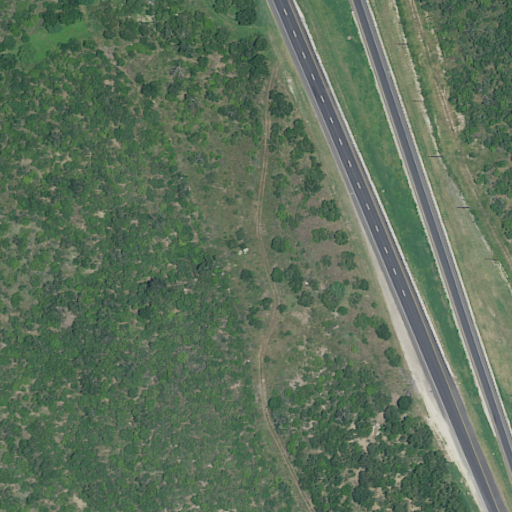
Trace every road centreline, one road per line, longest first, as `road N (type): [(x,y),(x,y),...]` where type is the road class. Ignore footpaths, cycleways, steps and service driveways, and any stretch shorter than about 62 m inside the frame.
road 1 (trunk): [(511,456),(358,0)]
road 2 (trunk): [(344,152),(495,511)]
road 3 (trunk): [(280,0),(344,152)]
